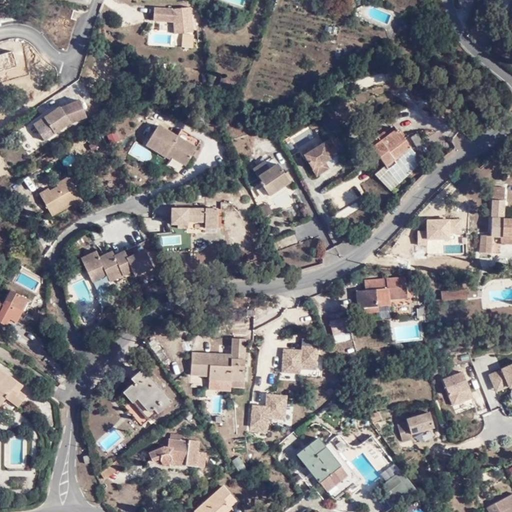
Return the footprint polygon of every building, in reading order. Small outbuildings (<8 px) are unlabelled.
[(188,6),(172,8),(174,25),(175,32),(191,31),(188,6)] [(167,26),(174,25),(172,8),(165,9),(167,26)] [(25,85),(38,82),(39,80),(43,77),(40,68),(21,73),(25,85)] [(233,80),(221,76),(218,84),(230,89),(233,80)] [(37,126),(44,138),(68,122),(88,114),(81,97),(61,105),(60,103),(33,120),(37,126)] [(370,142),(384,131),(380,125),(365,135),(370,142)] [(38,142),(44,138),(37,126),(31,130),(38,142)] [(184,167),(195,151),(175,138),(156,126),(144,146),(164,158),(166,155),(170,158),(184,167)] [(386,164),(388,168),(392,166),(409,154),(407,151),(411,148),(396,127),(387,133),(384,130),(384,131),(370,142),(386,164)] [(181,132),(175,138),(195,151),(200,144),(181,132)] [(323,147),(304,158),(312,173),(331,161),(337,158),(329,143),(323,147)] [(388,168),(386,164),(375,173),(391,190),(422,162),(411,148),(407,151),(409,154),(392,166),(388,168)] [(267,173),(262,166),(250,174),(254,181),(257,180),(259,185),(257,186),(266,199),(285,186),(275,169),(267,173)] [(81,199),(67,175),(55,181),(55,186),(49,188),(46,187),(38,191),(50,212),(66,203),(73,204),(81,199)] [(511,235),(511,216),(506,216),(507,186),(496,185),(494,234),(484,234),(483,252),(493,252),(495,234),(505,235),(511,235)] [(266,205),(256,209),(260,218),(270,214),(266,205)] [(175,226),(184,227),(185,223),(200,225),(201,231),(213,231),(214,212),(169,210),(169,226),(175,226)] [(91,249),(87,250),(88,254),(81,256),(80,253),(75,255),(87,280),(102,274),(105,281),(128,270),(129,274),(147,266),(140,250),(122,258),(120,253),(111,257),(108,250),(94,256),(91,249)] [(34,288),(41,280),(28,269),(21,278),(34,288)] [(388,300),(393,299),(409,298),(407,277),(365,280),(366,290),(357,291),(359,312),(379,311),(378,303),(388,302),(388,300)] [(467,299),(467,289),(441,291),(442,300),(467,299)] [(5,304),(0,301),(0,321),(5,324),(14,308),(18,310),(21,312),(25,303),(10,295),(5,304)] [(394,319),(393,299),(388,300),(388,302),(378,303),(379,311),(359,312),(360,321),(394,319)] [(10,327),(18,310),(14,308),(5,324),(10,327)] [(347,318),(332,322),(335,335),(351,332),(347,318)] [(244,380),(247,337),(233,335),(231,352),(193,349),(190,372),(209,373),(209,378),(244,380)] [(304,338),(302,345),(312,347),(314,340),(304,338)] [(319,348),(282,348),(282,375),(301,375),(301,369),(319,369),(319,348)] [(511,365),(488,374),(495,395),(511,388),(511,365)] [(172,399),(143,366),(130,376),(133,379),(122,390),(132,400),(137,396),(148,410),(153,406),(157,411),(172,399)] [(0,402),(5,397),(10,401),(16,406),(25,395),(18,389),(22,384),(0,368),(0,402)] [(441,381),(452,407),(474,398),(463,372),(441,381)] [(286,421),(286,394),(267,394),(266,406),(249,405),(249,431),(271,431),(271,421),(286,421)] [(0,413),(10,401),(5,397),(0,402),(0,413)] [(396,423),(401,443),(436,435),(431,414),(396,423)] [(205,465),(207,449),(197,448),(199,438),(187,436),(186,438),(169,435),(166,444),(158,444),(147,449),(151,460),(160,456),(162,460),(196,463),(197,464),(205,465)] [(333,499),(359,479),(328,440),(324,444),(317,436),(295,453),(317,481),(319,480),(333,499)] [(8,440),(9,466),(27,465),(27,439),(8,440)] [(121,465),(115,457),(99,469),(104,477),(121,465)] [(386,481),(380,493),(391,507),(408,498),(411,496),(401,482),(395,474),(386,481)] [(235,499),(221,483),(192,508),(194,511),(227,511),(232,508),(229,504),(235,499)] [(511,511),(511,496),(510,494),(485,509),(486,511),(511,511)]
